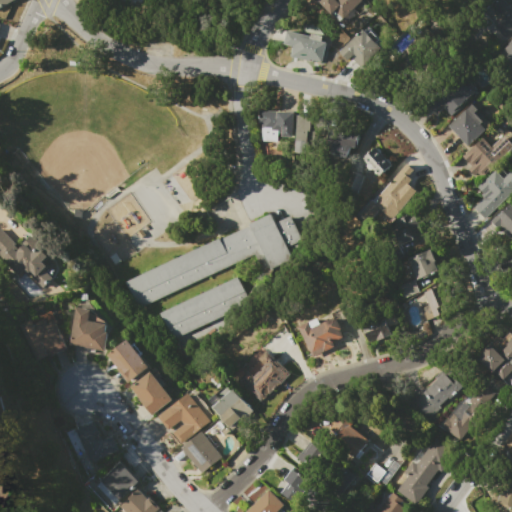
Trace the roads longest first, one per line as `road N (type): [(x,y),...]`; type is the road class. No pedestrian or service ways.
road 1 (residential): [(58,0),(129,59),(247,69),(383,108),(421,140),(487,302)]
road 2 (residential): [(511,307),(487,302),(415,357),(311,392),(207,511)]
road 3 (residential): [(202,511),(118,405),(89,394)]
road 4 (residential): [(440,511),(511,413)]
